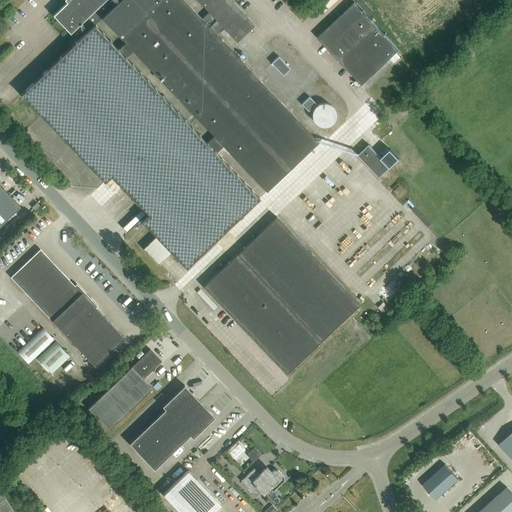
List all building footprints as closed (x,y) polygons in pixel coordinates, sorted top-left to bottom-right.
[(76,28),(83,36),(21,95),(104,182),(111,175),(118,183),(148,214),(140,221),(185,268),(260,198),(216,151),(223,145),(266,190),(319,141),(293,113),(216,33),(222,26),(236,41),(254,25),(230,0),(196,0),(208,12),(202,18),(183,0),(63,0),(66,2),(52,15),(70,34),(76,28)] [(376,11),(365,0),(358,0),(357,2),(371,16),(376,11)] [(362,85),(399,50),(354,3),(317,38),(362,85)] [(290,68),(279,56),(272,62),(283,74),(290,68)] [(316,104),(310,97),(303,104),(310,111),(316,104)] [(311,113),(311,114),(311,116),(312,118),(313,120),(314,121),(315,123),(316,124),(318,125),(320,125),(322,126),(323,126),(325,125),(327,125),(329,124),(330,123),(331,121),(332,120),(333,118),(334,116),(334,114),(334,113),(333,111),(332,109),(331,108),(330,106),(329,105),(327,104),(325,104),(323,103),(322,103),(320,104),(318,104),(316,105),(315,106),(314,108),(313,109),(312,111),(311,113)] [(379,156),(368,145),(358,155),(379,177),(390,167),(388,165),(395,159),(386,149),(379,156)] [(0,224),(19,206),(0,185),(0,224)] [(403,189),(399,185),(393,191),(397,195),(403,189)] [(128,230),(146,212),(142,209),(124,226),(128,230)] [(286,374),(359,305),(276,217),(203,286),(286,374)] [(94,366),(124,338),(94,307),(96,306),(82,291),(81,292),(39,249),(10,277),(31,298),(30,299),(94,366)] [(53,339),(42,327),(17,352),(28,364),(53,339)] [(55,341),(37,358),(51,373),(69,356),(55,341)] [(142,379),(161,361),(150,349),(131,367),(87,408),(108,430),(151,388),(142,379)] [(153,470),(194,431),(197,434),(214,417),(184,385),(166,402),(169,405),(129,444),(153,470)] [(511,431),(498,444),(511,459),(511,431)] [(236,458),(246,448),(238,440),(228,450),(236,458)] [(261,454),(254,447),(248,453),(248,457),(253,462),(261,454)] [(421,484),(435,499),(457,479),(444,464),(421,484)] [(283,481),(283,477),(277,470),(273,470),(271,472),(266,467),(259,474),(253,468),(240,481),(255,496),(260,490),(263,493),(269,488),(272,491),(283,481)] [(179,511),(213,511),(221,505),(187,470),(162,494),(179,511)] [(511,511),(511,493),(506,487),(478,511),(511,511)] [(5,499),(0,502),(0,509),(8,504),(5,499)]
